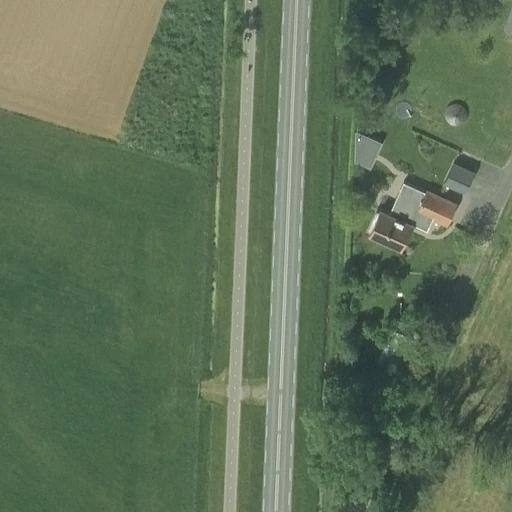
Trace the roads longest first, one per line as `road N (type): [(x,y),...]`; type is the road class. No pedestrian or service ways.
road 1 (primary): [(279,511),(301,0)]
road 2 (unclassified): [(365,491),(511,179)]
